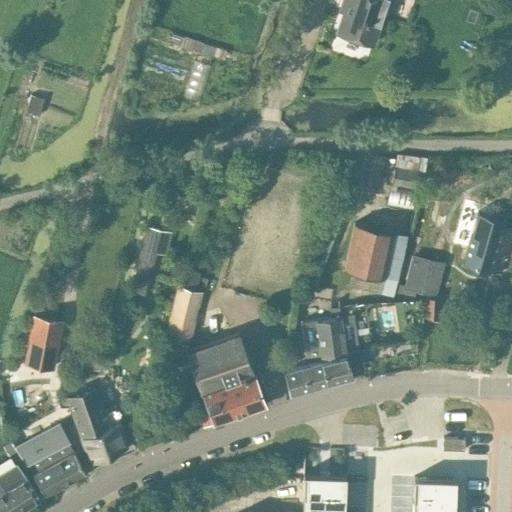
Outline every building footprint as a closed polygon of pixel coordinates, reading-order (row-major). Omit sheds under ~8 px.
[(337,30),(373,42),(384,11),(387,12),(391,0),(349,0),(346,9),(344,9),(337,30)] [(395,164),(391,182),(415,187),(418,169),(395,164)] [(477,210),(463,261),(490,269),(496,249),(507,252),(511,233),(511,226),(502,224),(504,217),(477,210)] [(344,267),(383,276),(394,231),(355,222),(344,267)] [(131,293),(145,296),(160,228),(146,224),(138,259),(139,259),(131,293)] [(164,340),(184,345),(198,289),(179,284),(164,340)] [(425,317),(437,317),(438,297),(426,297),(425,317)] [(25,361),(53,366),(62,319),(33,313),(25,361)] [(345,353),(340,315),(301,320),(307,364),(321,360),(345,353)] [(201,416),(204,425),(213,422),(213,423),(265,404),(240,331),(188,349),(210,412),(201,416)] [(345,353),(321,360),(327,384),(351,377),(345,353)] [(321,360),(284,370),(290,394),(327,384),(321,360)] [(69,392),(91,464),(128,448),(116,407),(103,411),(97,384),(69,392)] [(16,446),(46,495),(85,473),(74,450),(58,422),(16,446)] [(442,448),(464,449),(464,437),(443,436),(442,448)] [(16,460),(0,469),(0,479),(7,490),(6,491),(18,511),(40,498),(16,460)] [(303,484),(302,494),(344,495),(345,473),(303,471),(303,484)] [(413,475),(413,498),(454,499),(455,477),(413,475)] [(0,511),(17,511),(18,511),(6,491),(7,490),(0,479),(0,511)] [(302,494),(301,511),(343,511),(344,495),(302,494)] [(413,498),(411,511),(453,511),(454,499),(413,498)]
